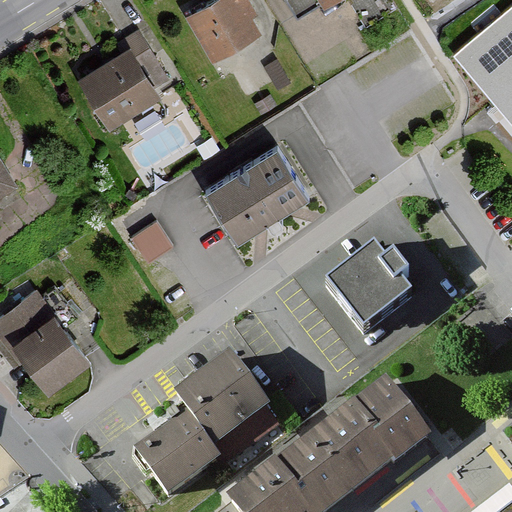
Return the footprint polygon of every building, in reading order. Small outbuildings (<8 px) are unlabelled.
[(246,0),(204,0),(182,12),(211,60),(265,32),(246,0)] [(281,0),(292,17),(319,0),(344,0),(362,29),(394,10),(387,0),(281,0)] [(135,42),(77,76),(105,125),(163,94),(135,42)] [(511,81),(501,90),(511,103),(511,81)] [(279,141),(204,186),(235,238),(310,192),(279,141)] [(0,153),(0,197),(20,188),(0,153)] [(152,221),(127,237),(142,260),(167,244),(152,221)] [(375,248),(324,287),(364,338),(417,297),(405,281),(410,277),(395,258),(387,264),(375,248)] [(0,359),(2,362),(16,351),(46,390),(88,359),(34,288),(0,313),(0,359)] [(186,415),(220,462),(224,467),(283,425),(232,355),(173,397),(186,415)] [(257,476),(228,500),(237,511),(333,511),(397,461),(400,464),(437,434),(386,372),(257,476)] [(169,498),(220,462),(186,415),(135,451),(169,498)] [(511,511),(511,489),(509,486),(474,511),(511,511)]
